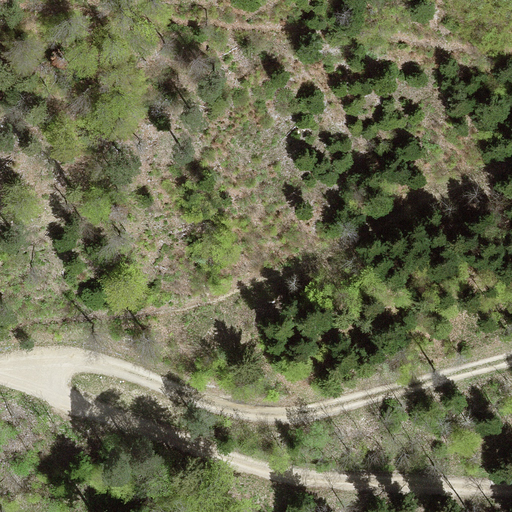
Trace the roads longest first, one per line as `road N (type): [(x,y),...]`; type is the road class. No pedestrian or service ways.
road 1 (track): [(0,374),(270,470),(511,489)]
road 2 (track): [(0,369),(50,357),(152,381),(224,409),(286,414),(511,356)]
